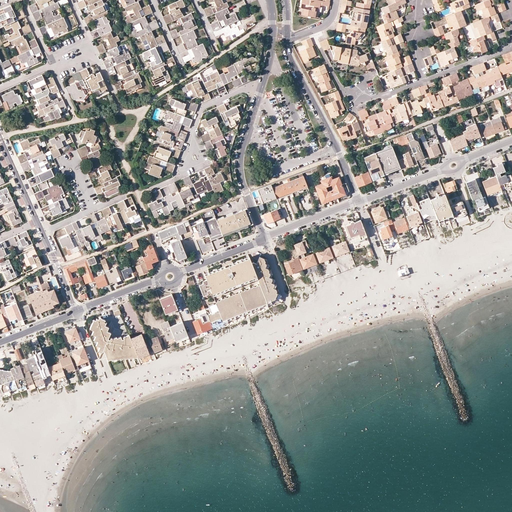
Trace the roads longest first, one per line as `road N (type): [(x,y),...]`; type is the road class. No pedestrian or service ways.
road 1 (tertiary): [(286,35),(287,55),(358,201)]
road 2 (residential): [(149,189),(177,175),(201,107),(241,88),(260,89)]
road 3 (tertiary): [(264,239),(238,167),(260,89)]
